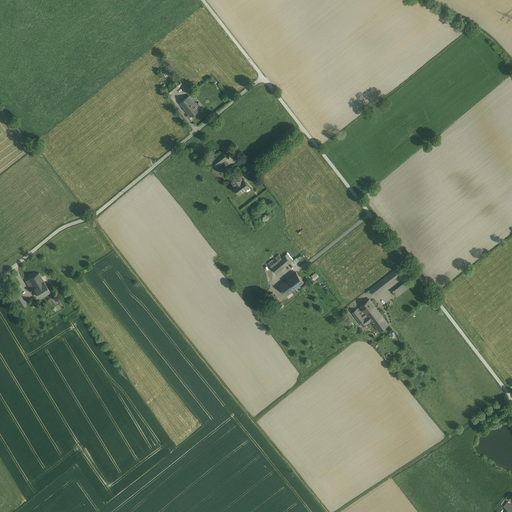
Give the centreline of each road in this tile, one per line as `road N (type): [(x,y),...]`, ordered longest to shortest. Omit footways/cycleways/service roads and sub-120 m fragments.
road 1 (unclassified): [(263,77),(511,398)]
road 2 (track): [(91,217),(326,511)]
road 3 (unclassified): [(263,77),(91,217),(61,228),(0,279)]
road 4 (track): [(337,511),(511,398)]
